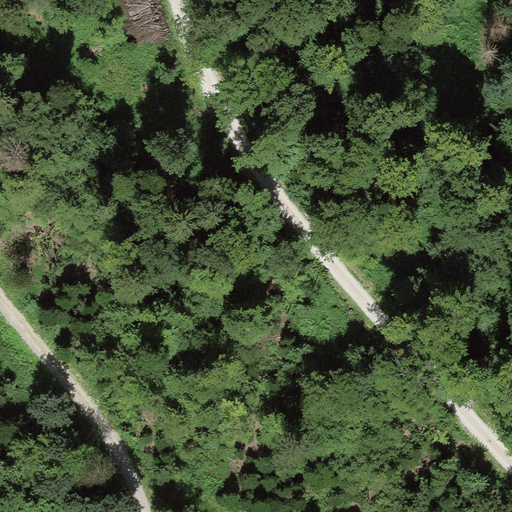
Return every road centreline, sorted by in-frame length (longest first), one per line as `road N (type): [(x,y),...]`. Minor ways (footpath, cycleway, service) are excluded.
road 1 (track): [(511,468),(249,171),(196,77),(180,0)]
road 2 (track): [(137,511),(111,452),(0,298)]
